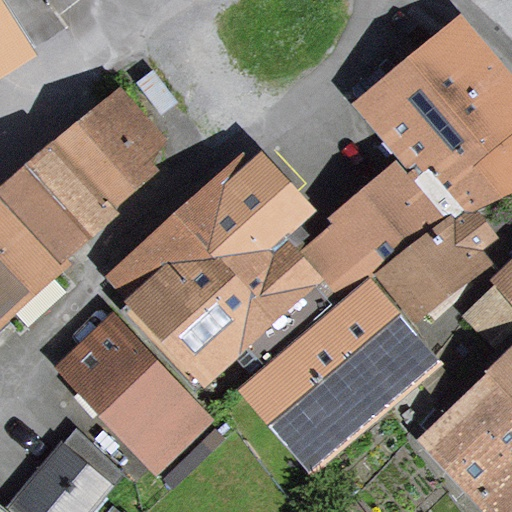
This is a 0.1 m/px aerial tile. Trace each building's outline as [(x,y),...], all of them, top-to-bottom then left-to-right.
[(511,119),(511,93),(461,34),(442,52),(504,126),(511,119)] [(5,184),(56,147),(115,92),(80,45),(0,105),(0,187),(1,186),(5,184)] [(485,142),(477,149),(492,167),(511,150),(511,119),(504,126),(442,52),(412,76),(444,114),(450,109),(485,142)] [(452,221),(473,212),(510,196),(492,167),(477,149),(485,142),(450,109),(444,114),(412,76),(374,108),(426,170),(403,189),(397,181),(348,224),(382,264),(384,266),(388,271),(452,221)] [(138,151),(157,132),(120,90),(56,147),(106,204),(149,167),(138,151)] [(1,186),(0,187),(0,210),(15,197),(16,196),(62,254),(88,231),(83,225),(106,204),(56,147),(5,184),(1,186)] [(511,150),(492,167),(510,196),(511,194),(511,150)] [(125,280),(168,325),(229,281),(275,244),(292,228),(285,220),(294,213),(275,192),(288,181),(267,157),(125,280)] [(74,285),(53,262),(62,254),(16,196),(15,197),(0,210),(0,312),(19,334),(74,285)] [(468,252),(490,235),(473,212),(452,221),(388,271),(380,277),(406,311),(474,259),(468,252)] [(309,257),(343,297),(382,264),(348,224),(309,257)] [(314,285),(275,244),(229,281),(263,319),(282,339),(255,364),(258,367),(313,318),(297,300),(314,285)] [(511,270),(465,318),(493,347),(511,330),(511,270)] [(229,281),(168,325),(154,339),(194,382),(263,319),(229,281)] [(377,393),(373,387),(387,375),(383,371),(413,346),(376,302),(332,339),(322,327),(257,381),(313,447),(377,393)] [(108,409),(143,375),(149,369),(110,328),(70,367),(107,408),(108,409)] [(511,361),(494,380),(511,399),(511,361)] [(160,465),(196,432),(143,375),(108,409),(160,465)] [(453,467),(495,511),(511,511),(511,399),(494,380),(451,424),(474,448),(453,467)] [(123,474),(77,431),(63,449),(106,486),(110,489),(123,474)] [(84,511),(106,486),(63,449),(10,511),(84,511)]
